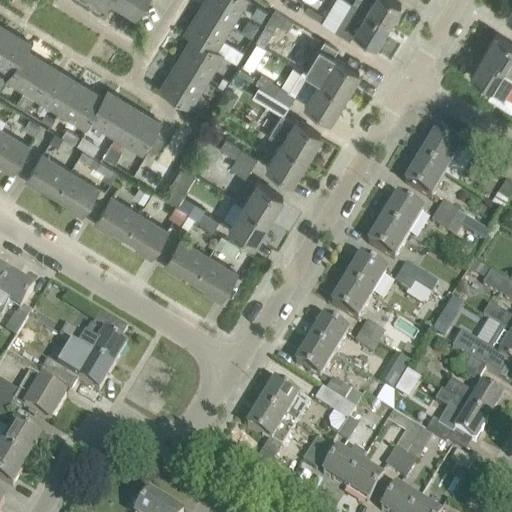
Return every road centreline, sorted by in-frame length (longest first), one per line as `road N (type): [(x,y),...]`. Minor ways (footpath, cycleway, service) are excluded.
road 1 (residential): [(235,368),(409,84)]
road 2 (residential): [(235,368),(0,222)]
road 3 (residential): [(40,511),(76,451),(108,428),(138,427),(179,447)]
road 4 (unclassified): [(273,0),(409,84)]
road 5 (residential): [(283,511),(179,447)]
